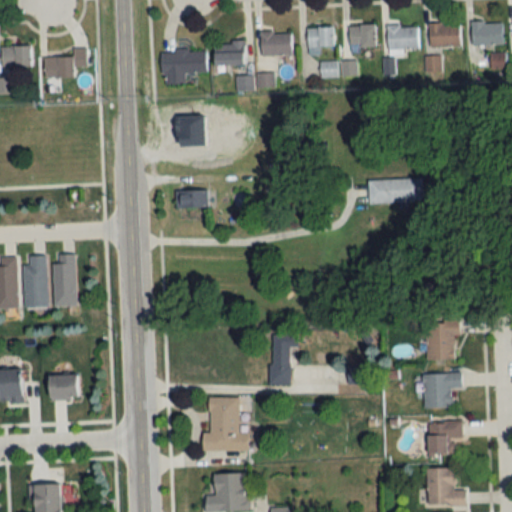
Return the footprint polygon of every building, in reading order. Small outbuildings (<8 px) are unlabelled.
[(471,22),(471,45),(502,45),(502,22),(471,22)] [(430,47),(460,46),(459,23),(429,24),(430,47)] [(350,25),(350,50),(375,50),(375,25),(350,25)] [(418,49),(418,26),(388,26),(388,49),(418,49)] [(307,27),(307,47),(333,47),(333,27),(307,27)] [(261,54),(291,54),(291,32),(261,32),(261,54)] [(245,41),(214,41),(214,65),(245,65),(245,41)] [(31,66),(31,46),(1,46),(1,66),(31,66)] [(73,78),(73,66),(86,66),(86,48),(73,48),(73,57),(45,57),(45,78),(73,78)] [(160,74),(165,74),(165,83),(185,83),(185,72),(207,72),(206,49),(160,50),(160,74)] [(504,53),(490,54),(491,71),(505,70),(504,53)] [(320,77),(336,77),(336,62),(320,62),(320,77)] [(253,91),(253,76),(237,76),(237,91),(253,91)] [(0,92),(12,93),(12,78),(0,78),(0,92)] [(265,173),(281,173),(281,151),(265,151),(265,173)] [(422,178),(368,180),(369,203),(423,201),(422,178)] [(176,190),(176,207),(207,207),(207,190),(176,190)] [(75,253),(58,254),(58,262),(53,262),(53,306),(76,305),(75,253)] [(24,307),(48,306),(46,255),(29,255),(29,265),(23,265),(24,307)] [(0,265),(0,307),(18,308),(17,256),(1,256),(1,265),(0,265)] [(426,360),(456,359),(455,335),(459,335),(459,321),(425,322),(426,360)] [(289,385),(289,345),(296,345),(296,335),(270,335),(270,385),(289,385)] [(0,401),(23,402),(23,369),(0,369),(0,401)] [(423,408),(451,407),(451,388),(461,388),(461,373),(422,374),(423,408)] [(78,375),(48,375),(48,400),(78,400),(78,375)] [(209,433),(202,433),(202,450),(247,450),(247,433),(238,433),(238,397),(209,397),(209,433)] [(462,437),(462,421),(427,421),(427,456),(454,456),(454,437),(462,437)] [(426,507),(466,507),(466,489),(453,490),(453,468),(426,468),(426,507)] [(246,473),(214,474),(214,495),(205,495),(205,511),(247,510),(246,473)] [(29,485),(29,511),(60,511),(60,485),(29,485)]
